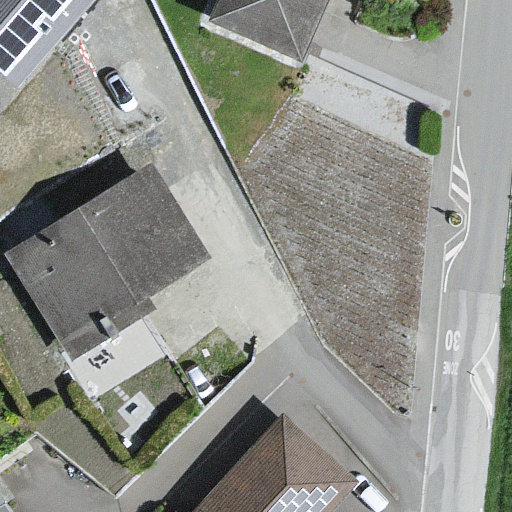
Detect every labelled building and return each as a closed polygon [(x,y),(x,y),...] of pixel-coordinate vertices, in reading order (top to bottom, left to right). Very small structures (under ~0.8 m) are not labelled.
[(0,0),(0,66),(10,75),(79,0),(0,0)] [(328,0),(218,0),(210,20),(304,59),(328,0)] [(209,249),(149,154),(6,244),(80,362),(167,307),(153,284),(209,249)] [(284,416),(197,511),(334,511),(360,479),(284,416)] [(26,511),(0,477),(0,511),(26,511)]
